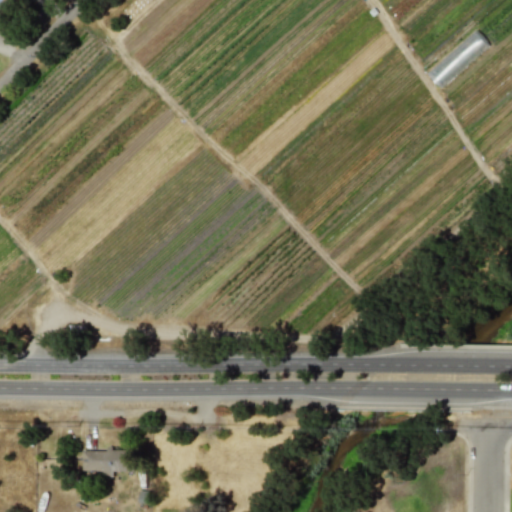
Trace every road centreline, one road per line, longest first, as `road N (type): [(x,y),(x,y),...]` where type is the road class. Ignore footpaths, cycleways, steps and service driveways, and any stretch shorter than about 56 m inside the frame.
road 1 (primary): [(384,364),(0,363)]
road 2 (primary): [(0,387),(361,387)]
road 3 (primary): [(361,387),(487,389)]
road 4 (primary): [(509,366),(384,364)]
